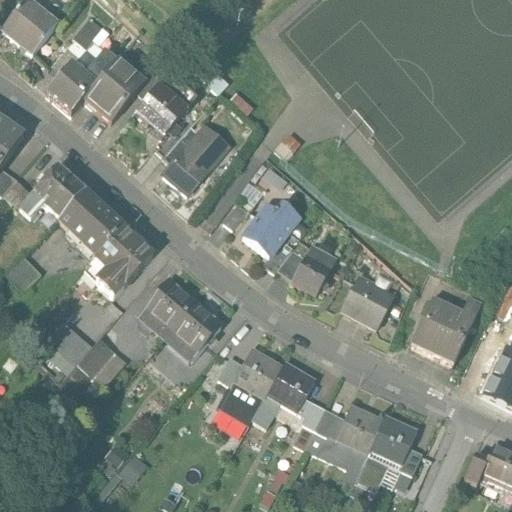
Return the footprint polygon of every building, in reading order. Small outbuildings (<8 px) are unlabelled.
[(57,20),(32,0),(21,0),(0,27),(33,52),(57,20)] [(71,58),(46,89),(71,110),(83,95),(116,54),(106,46),(86,71),(71,58)] [(116,54),(83,95),(111,117),(136,85),(144,76),(116,54)] [(200,54),(192,63),(208,78),(216,69),(200,54)] [(144,76),(136,85),(147,95),(162,76),(151,67),(144,76)] [(179,84),(167,73),(137,106),(164,129),(196,93),(182,81),(179,84)] [(0,164),(2,162),(22,131),(0,116),(0,164)] [(185,144),(200,127),(201,126),(192,117),(163,149),(172,157),(184,143),(185,144)] [(163,167),(187,188),(206,163),(208,164),(223,146),(200,127),(185,144),(184,143),(172,157),(163,167)] [(282,136),(275,143),(286,153),(293,146),(282,136)] [(57,158),(32,186),(60,211),(85,184),(57,158)] [(2,162),(0,164),(0,187),(2,190),(18,172),(2,162)] [(85,184),(60,211),(58,213),(97,248),(124,219),(85,184)] [(277,238),(279,239),(300,208),(284,197),(278,205),(267,197),(243,231),(269,249),(277,238)] [(323,204),(317,212),(324,217),(330,209),(323,204)] [(153,246),(124,219),(97,248),(126,275),(153,246)] [(276,264),(278,261),(289,247),(279,239),(277,238),(269,249),(264,255),(276,264)] [(278,261),(294,273),(306,251),(293,241),(289,247),(278,261)] [(24,277),(41,262),(26,246),(9,262),(24,277)] [(306,251),(294,273),(318,286),(331,261),(307,248),(306,251)] [(359,269),(342,302),(378,320),(395,288),(359,269)] [(167,327),(196,293),(169,271),(140,304),(167,327)] [(433,290),(413,334),(456,353),(482,294),(470,289),(464,304),(433,290)] [(196,293),(167,327),(193,349),(222,316),(196,293)] [(64,311),(50,328),(78,352),(93,336),(64,311)] [(101,327),(93,336),(78,352),(92,364),(114,339),(101,327)] [(252,412),(254,409),(283,358),(252,340),(244,356),(232,375),(221,394),(252,412)] [(232,375),(244,356),(231,349),(220,368),(232,375)] [(500,358),(488,382),(511,394),(511,353),(507,362),(500,358)] [(283,358),(254,409),(269,417),(283,393),(299,402),(316,371),(285,354),(283,358)] [(42,400),(49,407),(59,396),(52,389),(42,400)] [(295,431),(307,437),(326,400),(313,393),(303,412),(305,413),(295,431)] [(358,471),(385,410),(352,396),(338,428),(355,436),(347,454),(352,456),(347,466),(358,471)] [(321,442),(329,425),(338,406),(326,400),(307,437),(321,442)] [(419,420),(387,406),(385,410),(358,471),(357,473),(379,482),(384,471),(396,476),(403,459),(402,458),(411,438),(419,420)] [(107,448),(120,458),(132,441),(119,432),(107,448)] [(483,461),(484,462),(511,473),(511,439),(496,432),(488,450),(483,461)] [(402,458),(403,459),(414,464),(423,443),(411,438),(402,458)] [(137,439),(120,459),(133,470),(150,450),(137,439)] [(488,450),(476,445),(466,467),(479,472),(484,462),(483,461),(488,450)] [(58,468),(66,475),(72,467),(64,460),(58,468)]
